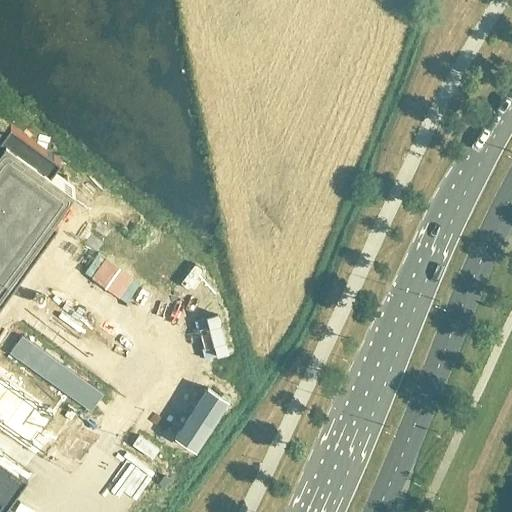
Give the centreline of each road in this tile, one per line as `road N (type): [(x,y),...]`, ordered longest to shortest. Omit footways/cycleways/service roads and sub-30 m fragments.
road 1 (secondary): [(511,106),(450,206),(306,511)]
road 2 (secondary): [(377,511),(511,195)]
